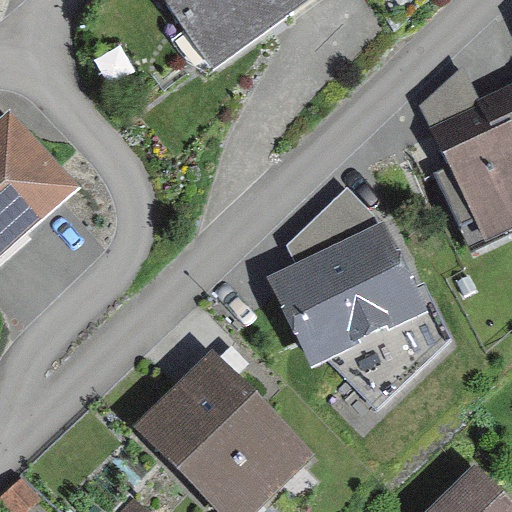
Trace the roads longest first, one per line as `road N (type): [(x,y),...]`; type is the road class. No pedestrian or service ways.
road 1 (residential): [(29,428),(481,0)]
road 2 (residential): [(26,61),(44,73),(132,192),(136,229),(123,262),(24,369),(12,407),(29,428)]
